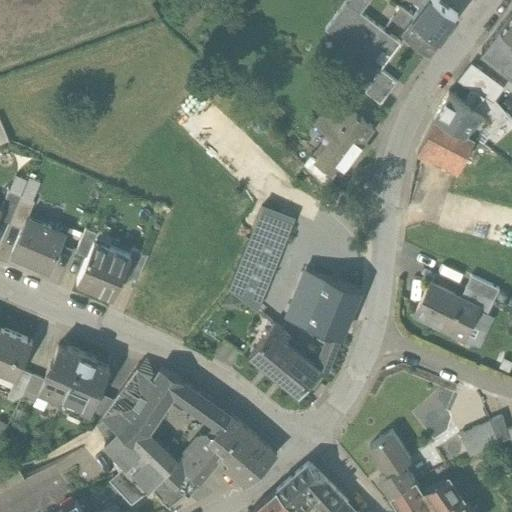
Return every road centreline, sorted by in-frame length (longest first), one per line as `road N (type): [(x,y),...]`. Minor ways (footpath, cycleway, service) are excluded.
road 1 (residential): [(371,337),(401,130),(491,0)]
road 2 (residential): [(308,446),(195,367),(0,281)]
road 3 (residential): [(371,337),(511,393)]
road 4 (residential): [(308,446),(333,415),(371,337)]
